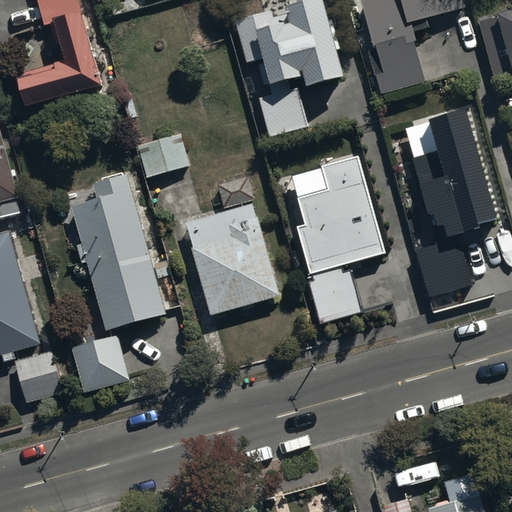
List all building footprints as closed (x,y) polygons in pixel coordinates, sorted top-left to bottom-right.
[(346,73),(324,0),(301,0),(288,4),(291,15),(272,21),(270,14),(238,24),(249,63),(265,58),(271,79),(305,70),(309,84),(346,73)] [(464,0),(366,0),(361,2),(375,46),(367,49),(382,96),(425,83),(412,40),(417,38),(415,31),(430,26),(427,18),(467,6),(464,0)] [(511,9),(497,13),(511,64),(511,9)] [(308,120),(298,82),(259,93),(270,131),(308,120)] [(502,234),(467,110),(404,128),(438,244),(418,250),(431,297),(475,285),(464,245),(502,234)] [(147,174),(189,162),(180,130),(138,142),(147,174)] [(18,194),(0,134),(0,216),(18,211),(14,195),(18,194)] [(386,247),(358,150),(320,160),(327,183),(298,191),(305,217),(296,219),(311,273),(308,274),(320,318),(362,306),(349,258),(386,247)] [(255,196),(248,172),(217,181),(224,205),(255,196)] [(101,201),(75,208),(109,330),(168,314),(129,176),(97,185),(101,201)] [(258,206),(188,224),(212,315),(281,297),(258,206)] [(15,233),(0,237),(0,357),(46,345),(15,233)] [(121,338),(75,350),(87,395),(133,382),(121,338)] [(57,354),(19,364),(30,406),(68,396),(57,354)] [(485,511),(474,473),(446,482),(451,502),(430,508),(430,511),(485,511)] [(413,511),(410,500),(385,506),(386,511),(413,511)]
